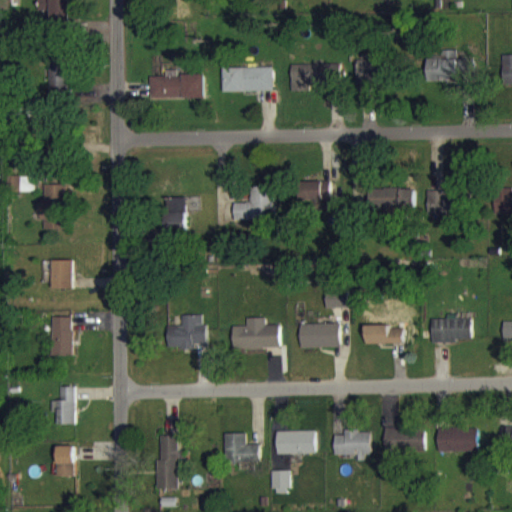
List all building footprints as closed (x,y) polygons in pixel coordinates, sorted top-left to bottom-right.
[(72,8),(40,8),(40,21),(52,21),(53,32),(73,31),(72,8)] [(392,93),(393,66),(359,65),(358,92),(392,93)] [(511,65),(504,65),(504,75),(499,75),(500,95),(511,95),(511,65)] [(52,106),(70,105),(69,66),(51,66),(52,106)] [(471,91),(472,70),(430,69),(429,90),(471,91)] [(293,74),(294,102),(312,101),(312,95),(344,94),(344,74),(293,74)] [(225,78),(226,102),(275,101),(275,77),(225,78)] [(167,86),(152,87),(152,108),(207,108),(207,84),(179,85),(179,80),(167,80),(167,86)] [(21,198),(22,187),(8,186),(8,198),(21,198)] [(332,191),(300,192),(301,211),(333,210),(332,191)] [(69,195),(46,194),(46,210),(41,210),(40,230),(46,230),(46,239),(67,240),(69,195)] [(237,231),(277,229),(276,197),(253,197),(254,213),(237,213),(237,231)] [(417,198),(370,199),(370,220),(418,218),(417,198)] [(429,225),(468,224),(467,204),(450,205),(450,199),(429,200),(429,225)] [(511,204),(496,205),(497,225),(511,224),(511,204)] [(169,207),(168,241),(189,242),(190,208),(169,207)] [(55,299),(76,299),(76,270),(54,271),(55,299)] [(351,318),(351,300),(328,301),(329,318),(351,318)] [(203,325),(185,325),(185,336),(170,336),(170,358),(196,358),(196,354),(209,353),(208,335),(203,335),(203,325)] [(75,327),(55,327),(54,366),(74,367),(75,327)] [(235,359),(282,359),(281,335),(267,336),(267,328),(248,328),(249,336),(235,336),(235,359)] [(434,330),(434,352),(474,351),(474,328),(434,330)] [(342,334),(303,334),(303,358),(342,357),(342,334)] [(368,336),(369,354),(406,354),(406,338),(393,339),(393,335),(368,336)] [(76,435),(77,397),(61,397),(61,411),(53,411),(53,423),(59,423),(59,435),(76,435)] [(427,439),(387,438),(387,461),(426,463),(427,439)] [(440,439),(440,462),(480,461),(480,438),(440,439)] [(318,463),(317,441),(279,442),(279,464),(318,463)] [(359,465),(359,468),(372,468),(372,441),(346,441),(346,446),(336,446),(337,465),(359,465)] [(248,443),(227,444),(227,474),(262,473),(261,455),(248,455),(248,443)] [(160,499),(179,499),(180,446),(161,446),(160,499)] [(77,456),(60,456),(60,487),(77,486),(77,456)] [(291,481),(274,481),(275,503),(292,503),(291,481)]
